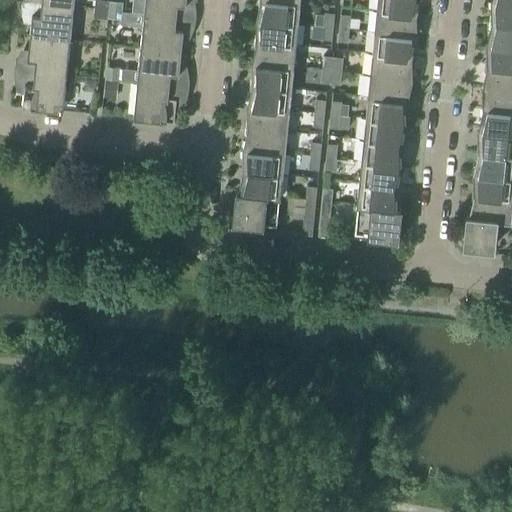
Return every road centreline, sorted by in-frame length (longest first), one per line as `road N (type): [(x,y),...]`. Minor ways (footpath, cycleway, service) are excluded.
road 1 (residential): [(432,277),(221,256),(207,241),(205,143)]
road 2 (residential): [(432,277),(456,0)]
road 3 (residential): [(205,143),(0,112)]
road 4 (residential): [(205,143),(221,0)]
